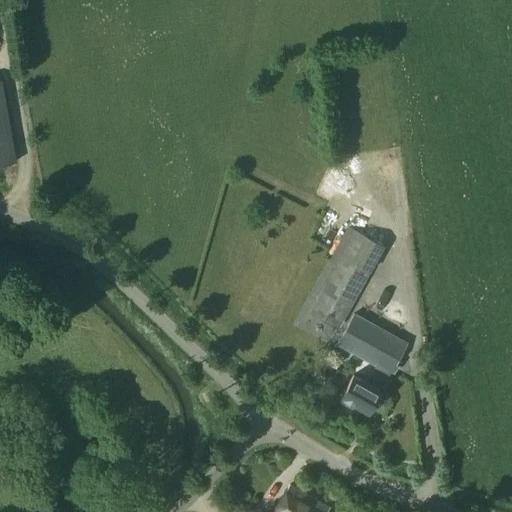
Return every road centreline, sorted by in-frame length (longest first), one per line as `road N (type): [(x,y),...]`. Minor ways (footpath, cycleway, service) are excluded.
road 1 (unclassified): [(266,421),(97,260),(61,235),(0,211)]
road 2 (unclassified): [(438,511),(266,421)]
road 3 (unclassified): [(173,511),(266,421)]
